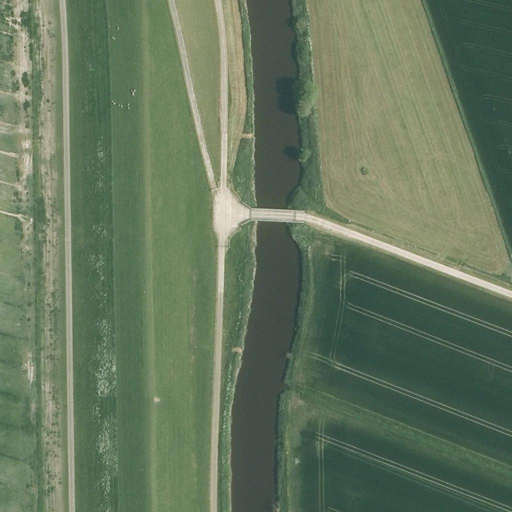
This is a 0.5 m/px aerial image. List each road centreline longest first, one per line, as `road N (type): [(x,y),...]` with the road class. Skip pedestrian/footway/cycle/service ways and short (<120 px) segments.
road 1 (track): [(73,511),(63,0)]
road 2 (track): [(223,212),(215,511)]
road 3 (track): [(223,212),(171,0)]
road 4 (track): [(219,0),(223,212)]
